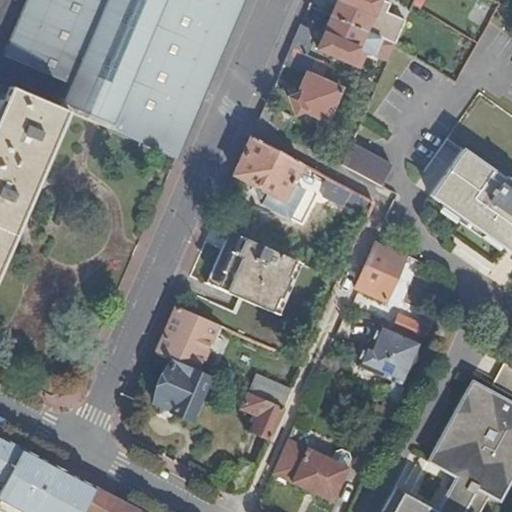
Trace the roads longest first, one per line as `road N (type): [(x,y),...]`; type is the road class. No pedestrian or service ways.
road 1 (residential): [(245,511),(386,198),(228,119)]
road 2 (residential): [(77,443),(228,119)]
road 3 (residential): [(204,511),(77,443)]
road 4 (residential): [(228,119),(280,0)]
